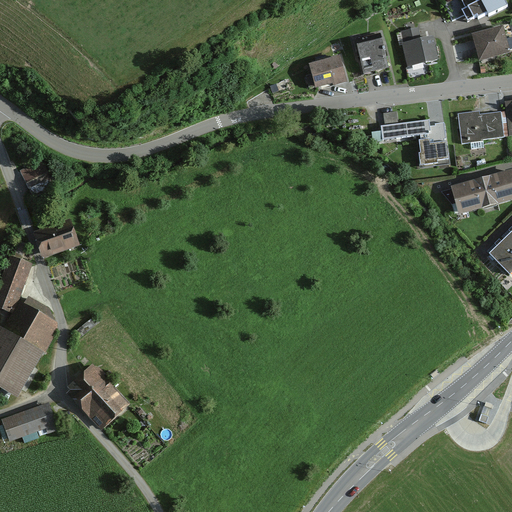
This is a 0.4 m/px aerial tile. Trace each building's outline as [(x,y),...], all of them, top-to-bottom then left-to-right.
[(503,0),(485,0),(465,10),(472,24),(507,8),(503,0)] [(419,28),(402,31),(410,68),(439,62),(434,40),(422,43),(419,28)] [(504,31),(476,38),(482,63),(510,55),(504,31)] [(383,37),(357,42),(365,75),(390,70),(383,37)] [(342,58),(314,64),(319,89),(348,83),(342,58)] [(482,113),(461,117),(466,146),(507,139),(503,115),(483,118),(482,113)] [(431,124),(380,131),(382,145),(419,140),(423,168),(451,164),(446,128),(432,129),(431,124)] [(36,166),(22,173),(36,199),(60,187),(52,173),(42,178),(36,166)] [(511,198),(511,176),(511,173),(492,179),(498,202),(511,198)] [(498,202),(492,179),(472,184),(478,208),(498,202)] [(478,208),(472,184),(453,189),(459,213),(478,208)] [(107,196),(84,205),(86,211),(109,203),(107,196)] [(73,223),(38,234),(46,258),(81,246),(73,223)] [(511,271),(511,248),(505,242),(491,255),(510,274),(511,271)] [(32,268),(11,259),(0,285),(0,306),(14,312),(32,268)] [(61,324),(24,303),(7,333),(0,329),(0,389),(14,397),(39,352),(44,354),(61,324)] [(94,369),(70,391),(105,430),(130,408),(94,369)] [(486,404),(480,421),(487,424),(493,406),(486,404)] [(49,406),(4,422),(11,440),(41,429),(44,437),(59,431),(49,406)]
